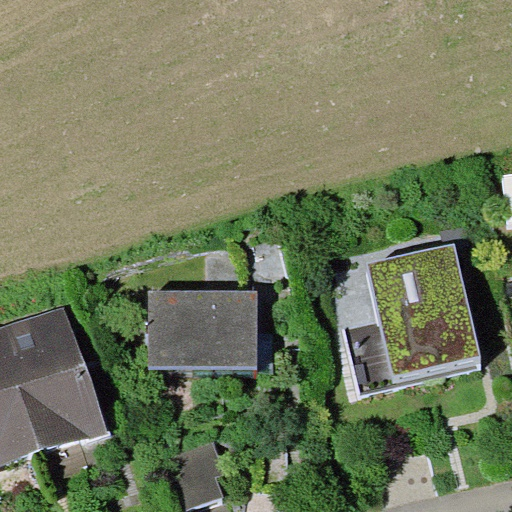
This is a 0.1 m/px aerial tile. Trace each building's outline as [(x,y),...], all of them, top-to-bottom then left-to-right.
[(511,227),(511,174),(501,175),(507,228),(511,227)] [(394,374),(481,356),(455,245),(368,262),(394,374)] [(149,369),(259,369),(259,290),(150,290),(149,369)] [(0,327),(0,338),(41,455),(108,432),(63,305),(0,327)] [(0,469),(41,455),(0,338),(0,469)] [(213,442),(168,456),(185,509),(223,497),(217,478),(224,475),(213,442)]
